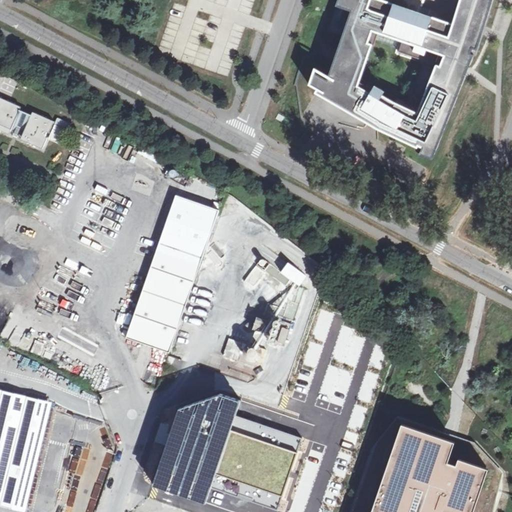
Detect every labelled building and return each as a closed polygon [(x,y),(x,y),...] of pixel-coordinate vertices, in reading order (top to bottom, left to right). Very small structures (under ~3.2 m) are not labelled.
[(337,0),(334,9),(340,11),(343,12),(340,21),(351,25),(345,37),(335,61),(328,80),(315,73),(316,72),(314,71),(310,85),(318,90),(316,93),(323,96),(362,120),(366,113),(373,117),(381,122),(377,129),(417,147),(418,145),(423,147),(423,150),(434,155),(435,151),(443,132),(444,128),(446,124),(448,119),(450,115),(451,111),(453,106),(455,101),(457,97),(459,93),(460,88),(462,84),(464,80),(466,75),(467,70),(473,55),(470,54),(478,33),(482,25),(490,8),(492,0),(337,0)] [(0,95),(0,129),(7,132),(10,130),(23,136),(24,140),(43,148),(48,136),(46,135),(48,131),(50,132),(55,120),(36,112),(31,114),(20,109),(18,104),(0,95)] [(126,335),(169,350),(193,281),(219,208),(177,193),(126,335)] [(283,272),(293,279),(297,282),(299,284),(302,286),(309,277),(290,263),(283,272)] [(260,317),(255,329),(268,333),(272,321),(260,317)] [(284,327),(279,341),(287,343),(291,329),(284,327)] [(231,339),(226,356),(239,361),(244,343),(231,339)] [(262,345),(260,344),(258,343),(256,342),(254,342),(252,343),(250,344),(248,345),(247,347),(246,350),(245,351),(245,353),(246,356),(247,357),(249,359),(251,361),(253,361),(255,361),(257,361),(259,361),(260,360),(262,358),(263,356),(264,355),(264,353),(264,351),(264,349),(263,347),(262,345)] [(223,394),(179,407),(153,485),(207,503),(212,487),(276,508),(300,438),(235,416),(241,400),(223,394)] [(48,408),(0,396),(0,498),(25,505),(48,408)] [(494,511),(500,490),(504,472),(475,442),(449,433),(398,416),(376,443),(352,511),(494,511)]
